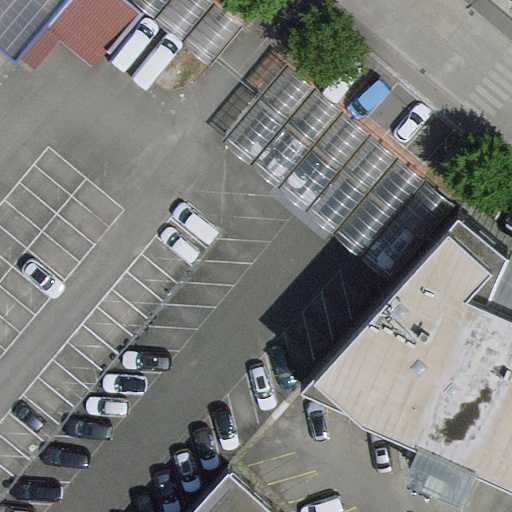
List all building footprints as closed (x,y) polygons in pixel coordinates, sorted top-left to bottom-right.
[(64,0),(0,0),(0,41),(18,57),(48,20),(64,0)] [(139,0),(138,0),(64,0),(48,20),(97,59),(139,0)] [(459,211),(305,383),(511,473),(511,306),(489,297),(510,251),(459,211)] [(448,463),(432,455),(424,472),(441,480),(448,463)] [(283,511),(229,463),(184,511),(283,511)]
